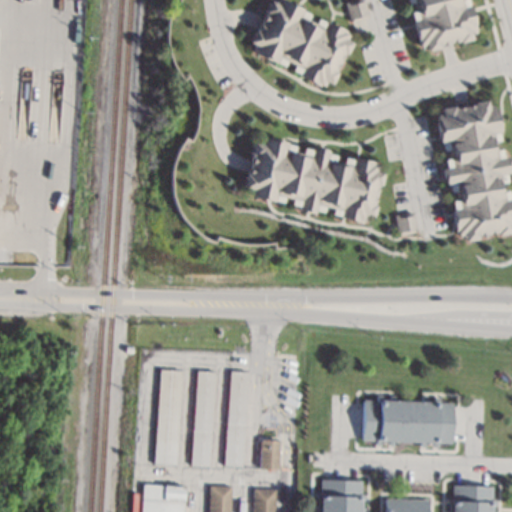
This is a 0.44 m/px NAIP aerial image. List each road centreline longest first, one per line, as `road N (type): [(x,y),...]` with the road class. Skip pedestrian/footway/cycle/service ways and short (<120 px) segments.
road 1 (residential): [(511,61),(336,120),(272,102),(223,57),(218,0)]
road 2 (tertiary): [(265,306),(511,314)]
road 3 (tertiary): [(265,306),(112,293),(41,299)]
road 4 (tertiary): [(41,299),(111,309),(265,306)]
